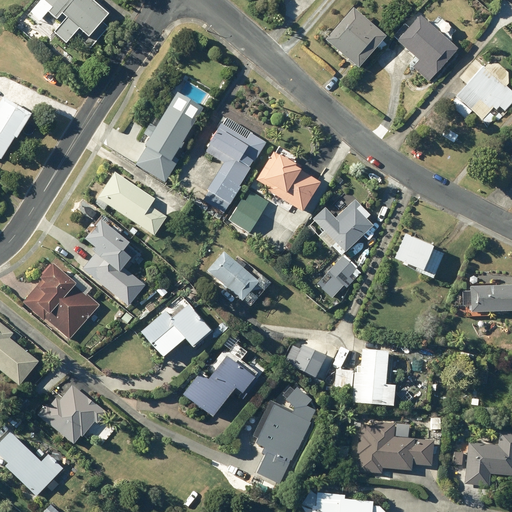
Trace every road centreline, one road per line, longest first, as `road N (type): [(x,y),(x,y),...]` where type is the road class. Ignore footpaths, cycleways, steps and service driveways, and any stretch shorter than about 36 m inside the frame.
road 1 (residential): [(201,0),(355,132),(511,228)]
road 2 (residential): [(68,150),(131,32),(153,11)]
road 3 (residential): [(153,11),(143,41),(68,150)]
road 4 (residential): [(68,150),(31,215),(0,248)]
